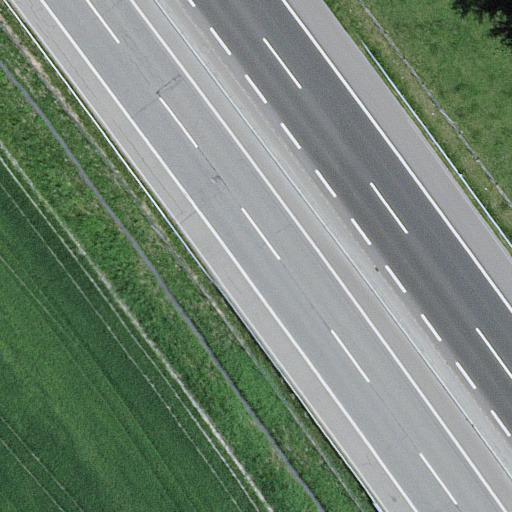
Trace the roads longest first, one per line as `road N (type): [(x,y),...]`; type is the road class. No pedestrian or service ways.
road 1 (motorway): [(86,0),(465,511)]
road 2 (motorway): [(511,376),(234,0)]
